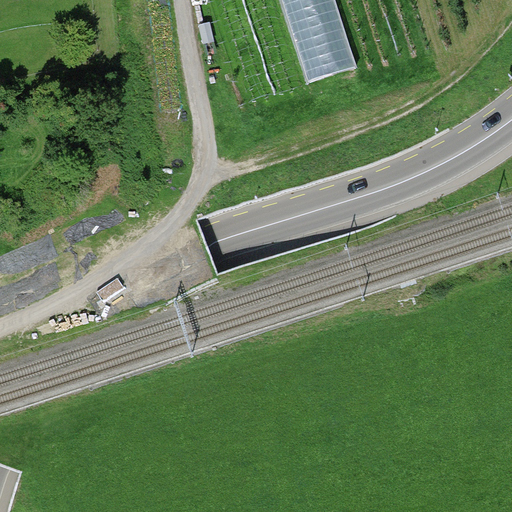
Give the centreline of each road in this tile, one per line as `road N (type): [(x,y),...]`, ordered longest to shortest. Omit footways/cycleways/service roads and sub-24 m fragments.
road 1 (secondary): [(511,120),(420,175),(207,245),(108,288),(55,337),(0,444)]
road 2 (track): [(0,322),(73,298),(116,270),(154,242),(202,183),(201,111),(183,0)]
road 3 (track): [(511,19),(458,75),(411,108),(202,183)]
